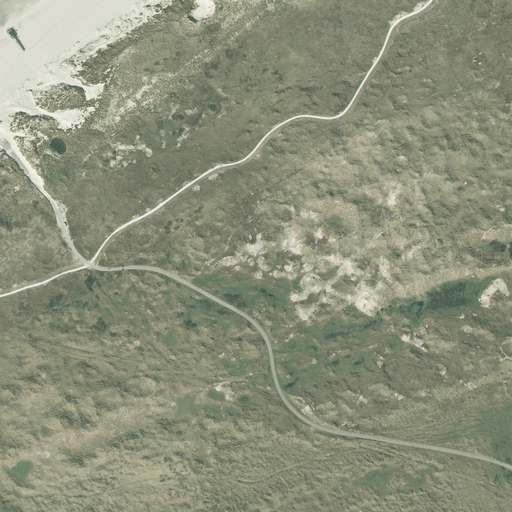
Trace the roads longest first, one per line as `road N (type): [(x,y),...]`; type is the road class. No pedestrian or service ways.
road 1 (unclassified): [(4,143),(52,202),(85,262),(152,268),(256,325),(279,391),(305,420),(511,468)]
road 2 (track): [(435,0),(396,26),(343,117),(298,119),(276,130),(253,157),(213,172),(115,235),(94,266)]
